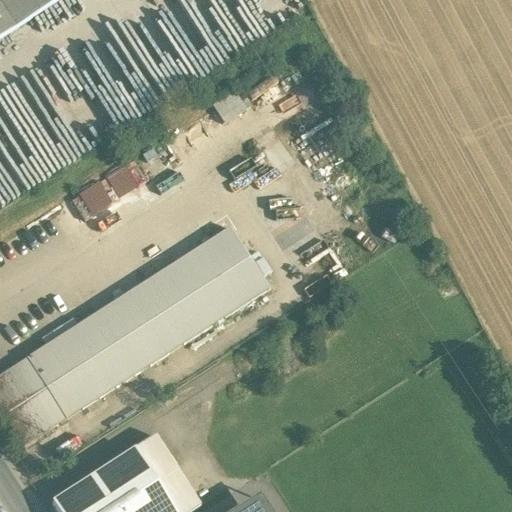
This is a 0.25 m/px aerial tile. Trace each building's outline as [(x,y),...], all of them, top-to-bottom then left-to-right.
[(0,0),(0,41),(64,0),(0,0)] [(237,95),(215,109),(227,128),(249,114),(237,95)] [(72,199),(85,222),(141,191),(127,167),(72,199)] [(229,231),(26,362),(65,422),(268,292),(229,231)] [(65,422),(26,362),(0,378),(0,426),(17,453),(65,422)] [(194,511),(199,509),(155,439),(134,452),(172,511),(194,511)] [(172,511),(134,452),(51,506),(55,511),(172,511)]
